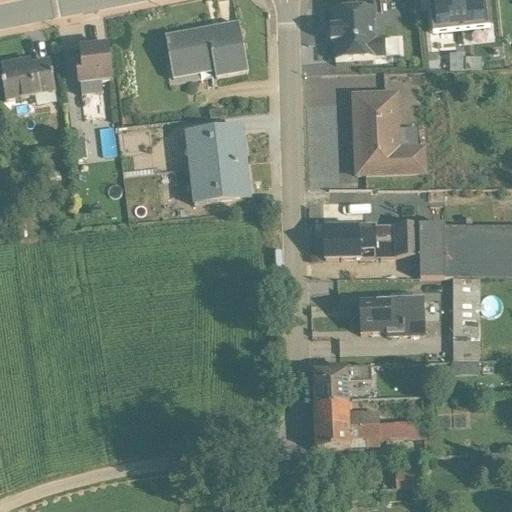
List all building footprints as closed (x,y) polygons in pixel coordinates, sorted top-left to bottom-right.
[(407,0),(379,0),(379,21),(407,21),(407,0)] [(427,0),(432,42),(460,39),(455,0),(427,0)] [(484,0),(455,0),(460,39),(489,35),(484,0)] [(372,10),(331,13),(332,30),(328,31),(329,45),(333,45),(334,64),(384,61),(384,59),(399,59),(398,43),(383,44),(383,42),(378,43),(377,25),(373,26),(372,10)] [(237,26),(164,41),(172,83),(213,75),(215,82),(247,76),(237,26)] [(79,90),(80,100),(101,98),(101,87),(111,86),(107,48),(78,51),(79,65),(74,66),(77,90),(79,90)] [(0,66),(0,70),(4,90),(1,91),(5,107),(55,97),(49,64),(31,67),(30,61),(0,66)] [(352,182),(426,179),(425,148),(416,148),(415,131),(399,132),(398,94),(350,96),(352,182)] [(187,173),(245,166),(241,131),(183,136),(187,173)] [(84,142),(69,144),(71,166),(87,165),(84,142)] [(55,149),(35,154),(38,169),(46,168),(49,183),(60,180),(58,165),(58,164),(55,149)] [(248,202),(245,166),(187,173),(191,209),(248,202)] [(322,231),(322,264),(323,265),(360,263),(360,253),(375,252),(376,262),(393,260),(392,244),(375,245),(374,226),(321,228),(321,231),(322,231)] [(392,244),(393,260),(418,260),(418,227),(392,228),(392,244)] [(418,283),(511,282),(511,229),(445,230),(443,227),(418,227),(418,283)] [(478,366),(478,283),(452,283),(451,367),(478,366)] [(409,340),(425,340),(425,339),(424,302),(385,303),(385,318),(408,317),(409,340)] [(385,341),(409,340),(408,317),(385,318),(385,303),(356,304),(358,339),(385,339),(385,341)] [(450,367),(450,379),(478,379),(478,366),(450,367)] [(347,386),(370,384),(369,370),(329,372),(328,376),(313,377),(314,410),(348,408),(347,386)] [(315,431),(378,429),(378,415),(348,415),(348,408),(314,410),(315,431)] [(315,431),(317,453),(379,451),(379,445),(422,442),(421,427),(378,429),(315,431)] [(395,478),(396,494),(418,494),(417,467),(406,467),(406,478),(395,478)]
